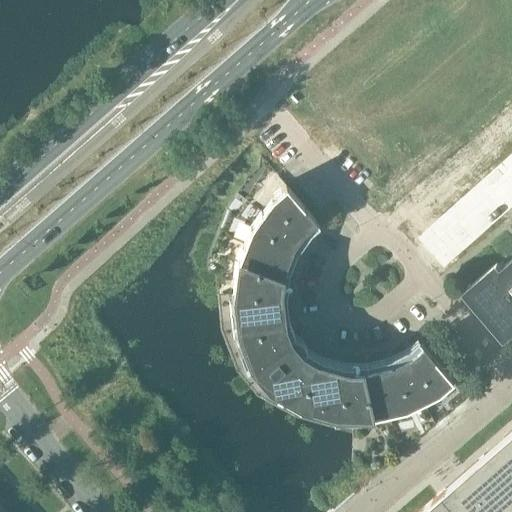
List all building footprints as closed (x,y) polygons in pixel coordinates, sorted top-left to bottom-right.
[(511,0),(419,0),(511,85),(511,83),(511,0)] [(373,31),(297,87),(383,189),(453,138),(373,31)] [(268,386),(302,405),(336,414),(371,416),(406,408),(438,391),(452,379),(422,344),(408,355),(394,362),(362,369),(347,369),(346,369),(314,360),(301,352),(288,337),(283,323),(279,290),(281,275),(293,243),(302,231),(316,219),(286,184),(272,197),(251,226),(238,259),(233,294),(237,329),(251,365),(258,360),(275,379),(268,386)] [(511,260),(503,269),(498,263),(469,288),(495,319),(507,333),(511,328),(511,260)] [(437,496),(418,511),(511,511),(511,430),(505,437),(508,443),(502,449),(490,459),(484,455),(437,496)]
